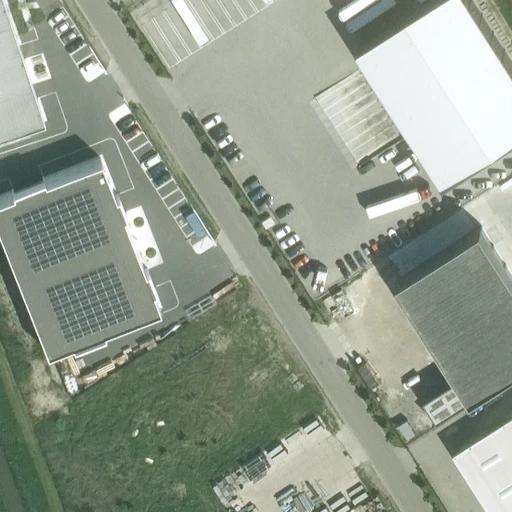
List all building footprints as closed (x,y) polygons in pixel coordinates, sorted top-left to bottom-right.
[(3,0),(0,0),(0,135),(44,121),(3,0)] [(511,137),(511,62),(472,0),(426,0),(357,44),(444,181),(511,137)] [(211,121),(199,127),(206,139),(217,133),(211,121)] [(43,178),(11,190),(12,193),(0,198),(0,234),(47,353),(71,343),(73,346),(104,334),(103,330),(159,308),(152,290),(155,289),(147,269),(144,270),(122,216),(126,214),(118,194),(115,196),(100,159),(44,181),(43,178)] [(511,276),(480,227),(396,281),(458,377),(485,360),(499,381),(511,372),(511,276)] [(443,416),(499,381),(485,360),(458,377),(430,395),(443,416)] [(511,430),(504,419),(496,424),(511,449),(511,430)] [(475,486),(511,462),(511,449),(496,424),(453,451),(475,486)] [(509,511),(511,510),(511,462),(475,486),(491,511),(509,511)]
